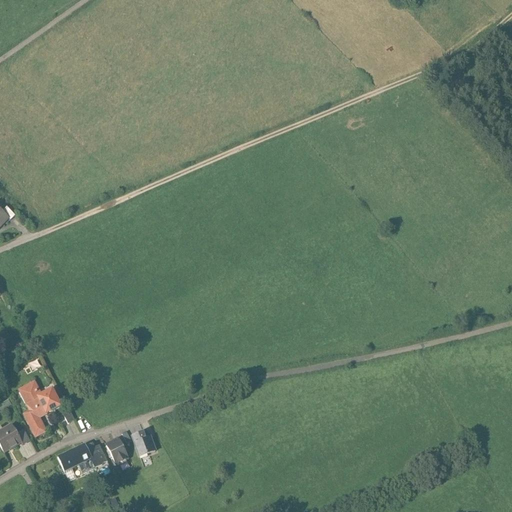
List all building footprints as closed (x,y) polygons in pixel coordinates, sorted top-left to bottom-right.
[(41,393),(36,382),(19,390),(30,412),(36,409),(40,416),(45,413),(36,395),(41,393)] [(41,393),(36,395),(45,413),(61,405),(52,387),(41,393)] [(40,416),(36,409),(30,412),(25,415),(36,436),(47,430),(40,416)] [(12,426),(0,432),(0,445),(4,452),(21,442),(12,426)] [(144,431),(133,435),(141,457),(156,452),(150,435),(146,436),(144,431)] [(128,458),(118,438),(106,444),(116,464),(128,458)] [(58,456),(65,471),(92,459),(86,447),(85,444),(58,456)] [(93,444),(86,447),(92,459),(95,466),(107,460),(100,444),(94,446),(93,444)]
